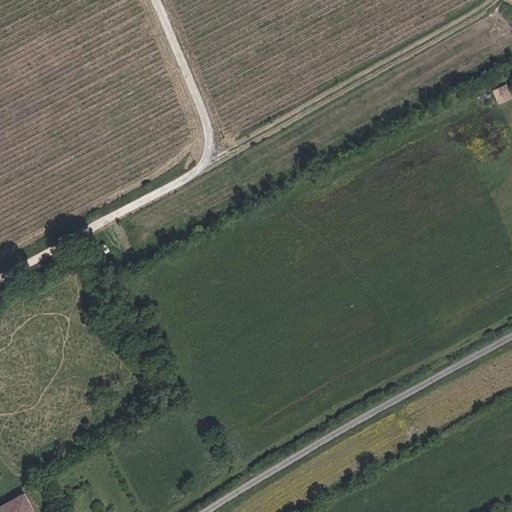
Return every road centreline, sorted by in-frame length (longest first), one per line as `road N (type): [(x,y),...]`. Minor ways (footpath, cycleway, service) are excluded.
road 1 (track): [(156,0),(218,154),(0,284)]
road 2 (unclassified): [(217,511),(511,340)]
road 3 (track): [(218,154),(497,0)]
